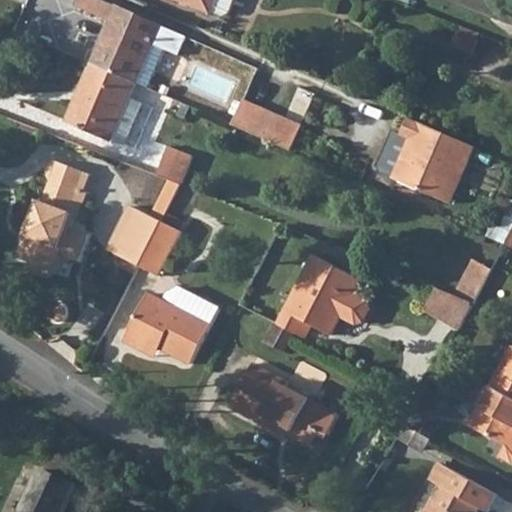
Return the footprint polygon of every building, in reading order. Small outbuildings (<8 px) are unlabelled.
[(188,0),(193,1),(191,5),(212,13),(212,12),(224,17),(230,14),(234,0),(188,0)] [(137,83),(148,88),(165,49),(179,55),(187,37),(162,25),(118,6),(112,21),(118,24),(110,41),(104,39),(93,64),(137,83)] [(118,24),(112,21),(104,39),(110,41),(118,24)] [(473,53),(478,40),(459,32),(454,46),(473,53)] [(131,97),(137,83),(93,64),(68,121),(112,140),(131,97)] [(131,97),(112,140),(126,145),(144,103),(131,97)] [(304,125),(245,100),(234,125),(292,151),(304,125)] [(476,147),(411,118),(404,135),(417,141),(415,146),(410,144),(396,178),(395,179),(452,204),(476,147)] [(415,146),(417,141),(404,135),(396,132),(381,167),(383,172),(396,178),(410,144),(415,146)] [(169,147),(159,174),(184,184),(194,157),(169,147)] [(85,190),(91,174),(58,162),(53,163),(50,165),(48,169),(48,172),(48,175),(52,179),(43,203),(39,201),(34,215),(31,214),(26,229),(28,230),(18,258),(32,263),(35,270),(48,274),(55,271),(61,255),(79,262),(90,235),(71,228),(76,215),(69,212),(78,188),(85,190)] [(171,181),(152,216),(164,222),(183,185),(171,181)] [(80,216),(90,192),(78,188),(69,212),(80,216)] [(164,222),(152,216),(132,206),(109,250),(140,267),(164,222)] [(494,222),(487,236),(507,245),(508,243),(511,237),(511,234),(511,217),(507,216),(502,226),(494,222)] [(164,222),(140,267),(159,277),(183,232),(164,222)] [(362,280),(317,256),(281,325),(296,333),(299,335),(306,321),(333,335),(343,316),(359,323),(365,322),(371,309),(369,303),(354,295),(362,280)] [(476,260),(458,293),(477,300),(494,269),(476,260)] [(221,309),(181,288),(169,294),(165,302),(149,294),(126,340),(146,351),(153,337),(164,343),(175,349),(173,354),(193,364),(221,309)] [(426,310),(461,329),(476,303),(457,295),(439,288),(426,310)] [(477,300),(458,293),(457,295),(476,303),(477,300)] [(63,302),(59,301),(56,302),(52,303),(49,306),(48,311),(49,315),(50,317),(51,319),(54,321),(56,322),(59,322),(62,321),(63,321),(65,319),(67,317),(68,314),(69,312),(68,308),(67,306),(65,303),(63,302)] [(286,353),(296,333),(281,325),(280,326),(276,324),(266,343),(286,353)] [(146,351),(158,357),(162,348),(164,343),(153,337),(146,351)] [(175,349),(164,343),(162,348),(173,354),(175,349)] [(511,350),(471,425),(508,445),(501,457),(511,463),(511,350)] [(310,398),(288,386),(253,367),(231,407),(284,436),(288,428),(293,431),(292,433),(312,443),(319,429),(330,434),(341,415),(310,398)] [(406,425),(431,439),(438,426),(413,412),(406,425)] [(424,451),(431,439),(406,425),(399,436),(424,451)] [(288,428),(284,436),(320,454),(330,434),(319,429),(312,443),(292,433),(293,431),(288,428)] [(488,511),(489,511),(500,495),(442,463),(433,481),(443,486),(429,511),(478,511),(481,508),(488,511)] [(65,511),(78,486),(45,470),(25,511),(65,511)]
